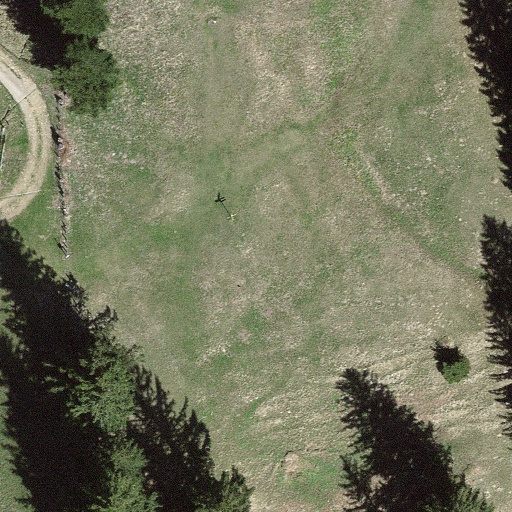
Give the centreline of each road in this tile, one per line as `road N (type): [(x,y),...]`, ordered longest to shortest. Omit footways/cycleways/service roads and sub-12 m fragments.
road 1 (track): [(419,0),(371,70),(248,188)]
road 2 (track): [(0,209),(31,181),(42,138),(25,91),(0,61)]
